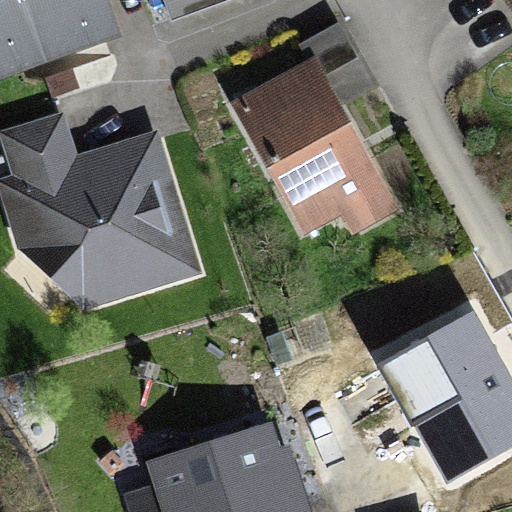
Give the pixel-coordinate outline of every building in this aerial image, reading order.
[(0,0),(0,75),(129,40),(118,0),(0,0)] [(406,208),(318,56),(243,100),(331,251),(406,208)] [(207,275),(171,130),(82,153),(71,110),(0,128),(0,138),(45,316),(207,275)] [(452,317),(364,369),(422,470),(511,419),(452,317)] [(278,511),(255,431),(141,464),(152,511),(278,511)]
